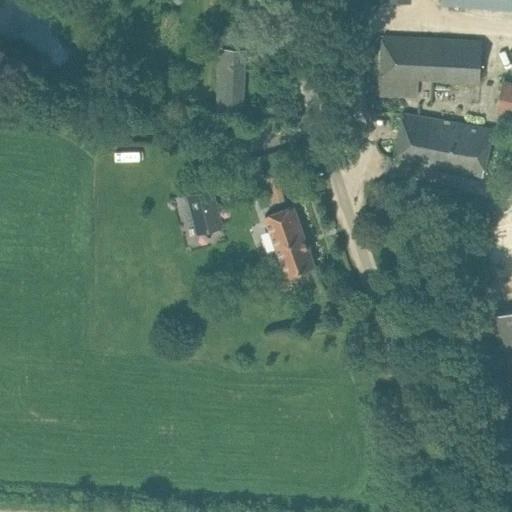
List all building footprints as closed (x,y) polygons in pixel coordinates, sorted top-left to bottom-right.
[(511,0),(441,0),(441,6),(511,10),(511,0)] [(402,95),(402,77),(479,81),(481,41),(382,36),(379,94),(402,95)] [(244,49),(224,48),(221,108),(241,109),(244,49)] [(511,83),(502,81),(496,110),(511,113),(511,83)] [(394,158),(482,176),(491,131),(402,113),(394,158)] [(222,226),(210,187),(187,194),(198,233),(222,226)] [(286,275),(295,271),(314,265),(292,205),(265,215),(270,230),(260,234),(267,252),(277,249),(286,275)] [(511,310),(492,315),(511,404),(511,310)]
